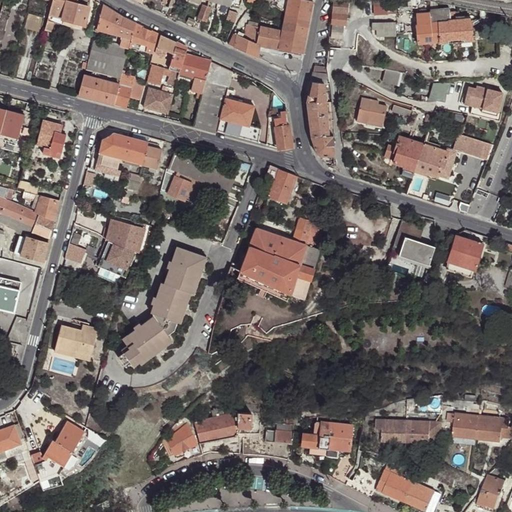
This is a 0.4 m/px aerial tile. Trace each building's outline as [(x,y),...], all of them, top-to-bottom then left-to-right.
[(77,0),(53,0),(50,15),(56,17),(62,19),(67,1),(76,3),(77,0)] [(303,54),(313,1),(307,0),(287,0),(283,27),(279,27),(278,31),(268,29),(268,25),(249,21),(248,25),(246,24),(244,33),(243,38),(239,36),(235,47),(257,58),(259,45),(303,54)] [(273,1),(271,0),(266,0),(269,1),(264,8),(270,13),(277,4),(273,1)] [(348,0),(335,1),(334,11),(347,13),(348,0)] [(388,14),(387,0),(374,0),(375,14),(388,14)] [(396,0),(387,0),(388,14),(397,13),(397,4),(396,0)] [(67,1),(62,19),(63,20),(83,25),(84,25),(89,7),(76,3),(67,1)] [(198,17),(206,21),(211,8),(203,4),(198,17)] [(121,17),(103,5),(97,29),(123,36),(120,47),(128,49),(129,47),(135,23),(121,17)] [(430,11),(430,13),(431,22),(437,22),(451,20),(450,12),(450,9),(430,10),(430,11)] [(431,22),(430,13),(417,14),(417,24),(416,25),(417,42),(418,43),(439,42),(437,22),(431,22)] [(42,18),(28,14),(25,26),(39,30),(42,18)] [(334,14),(333,23),(345,24),(346,24),(347,15),(334,14)] [(56,17),(50,15),(45,35),(51,36),(54,24),(56,17)] [(489,32),(488,16),(480,17),(482,33),(489,32)] [(62,19),(56,17),(54,24),(61,26),(63,20),(62,19)] [(451,20),(437,22),(439,42),(439,44),(453,42),(467,41),(473,41),(471,19),(459,20),(455,20),(451,20)] [(83,25),(63,20),(61,26),(81,31),(83,25)] [(388,29),(388,34),(388,35),(397,35),(397,33),(396,33),(396,28),(400,28),(400,22),(372,23),(373,29),(377,29),(388,29)] [(135,23),(129,47),(153,53),(158,34),(144,27),(135,23)] [(345,24),(333,23),(331,36),(342,38),(343,32),(344,32),(345,24)] [(237,34),(233,33),(228,44),(235,47),(239,36),(237,34)] [(176,42),(160,35),(157,47),(173,54),(176,42)] [(88,63),(86,69),(120,78),(121,78),(122,73),(128,49),(120,47),(94,40),(88,63)] [(467,49),(467,41),(453,42),(454,50),(467,49)] [(186,47),(176,42),(173,54),(169,70),(179,73),(184,54),(186,47)] [(169,70),(173,54),(157,47),(152,65),(169,70)] [(210,61),(184,54),(179,73),(194,77),(197,78),(205,80),(210,61)] [(232,72),(210,61),(205,80),(205,81),(227,87),(228,87),(230,79),(232,72)] [(179,73),(169,70),(152,65),(148,82),(161,85),(164,73),(170,75),(169,79),(177,81),(178,78),(179,73)] [(316,66),(314,73),(326,74),(326,69),(326,67),(316,66)] [(245,74),(233,69),(232,72),(230,79),(243,82),(245,74)] [(399,87),(403,74),(386,71),(383,83),(399,87)] [(135,76),(122,73),(121,78),(120,78),(133,81),(133,80),(135,76)] [(194,77),(179,73),(178,78),(180,79),(193,82),(194,77)] [(314,73),(312,82),(324,83),(324,84),(328,84),(326,74),(314,73)] [(114,104),(119,84),(84,75),(79,95),(114,104)] [(205,81),(205,80),(197,78),(194,77),(193,82),(191,90),(202,93),(204,85),(205,81)] [(133,81),(120,78),(119,84),(131,88),(133,81)] [(174,88),(177,81),(169,79),(165,79),(163,86),(169,87),(174,88)] [(133,80),(133,81),(131,88),(130,94),(141,97),(145,83),(138,81),(133,80)] [(227,87),(205,81),(204,85),(202,93),(201,95),(194,125),(216,131),(220,117),(225,98),(227,87)] [(307,102),(311,138),(329,137),(324,84),(324,83),(312,82),(311,82),(307,102)] [(131,88),(119,84),(114,104),(126,108),(130,94),(131,88)] [(429,97),(431,89),(419,85),(416,93),(429,97)] [(503,92),(476,86),(476,88),(468,87),(465,97),(468,98),(466,105),(482,108),(498,112),(503,92)] [(141,106),(144,107),(149,88),(146,87),(141,106)] [(428,100),(441,104),(445,91),(432,87),(431,89),(429,97),(428,100)] [(168,113),(173,94),(167,93),(149,88),(144,107),(168,113)] [(285,103),(275,92),(273,96),(273,106),(274,110),(281,109),(281,103),(285,103)] [(358,121),(367,123),(368,119),(384,123),(388,105),(379,104),(380,101),(363,97),(358,121)] [(248,125),(249,125),(254,106),(225,98),(220,117),(227,119),(234,121),(241,123),(248,125)] [(285,104),(285,103),(281,103),(281,109),(274,110),(274,117),(287,116),(285,104)] [(412,110),(395,104),(393,111),(410,116),(412,110)] [(26,114),(0,106),(0,132),(2,133),(20,138),(26,114)] [(166,118),(168,113),(144,107),(143,112),(166,118)] [(288,124),(287,116),(274,117),(275,126),(288,124)] [(223,133),(227,119),(220,117),(216,131),(223,133)] [(43,119),(36,144),(50,148),(49,151),(61,154),(66,134),(61,133),(63,124),(43,119)] [(230,135),(234,121),(227,119),(223,133),(230,135)] [(237,137),(241,123),(234,121),(230,135),(237,137)] [(244,139),(248,125),(241,123),(237,137),(244,139)] [(289,124),(288,124),(275,126),(278,148),(292,146),(289,124)] [(251,141),(255,127),(249,125),(248,125),(244,139),(251,141)] [(442,136),(455,140),(457,135),(449,132),(451,128),(445,126),(442,136)] [(251,141),(258,143),(261,128),(255,127),(251,141)] [(146,146),(148,142),(132,138),(113,132),(108,137),(102,139),(99,152),(105,154),(123,158),(141,163),(142,163),(146,146)] [(494,143),(458,132),(454,146),(488,157),(494,143)] [(148,142),(149,137),(134,133),(132,138),(148,142)] [(311,138),(317,154),(320,157),(334,156),(334,136),(333,136),(329,137),(311,138)] [(405,167),(416,171),(424,144),(400,136),(397,147),(389,144),(385,155),(395,159),(394,163),(405,166),(405,167)] [(424,144),(416,171),(427,174),(427,173),(439,177),(439,176),(443,163),(445,163),(449,152),(446,151),(424,144)] [(157,149),(146,146),(142,163),(142,165),(157,169),(161,150),(157,149)] [(446,151),(449,152),(445,163),(443,163),(439,176),(447,178),(456,152),(447,149),(446,151)] [(174,151),(168,166),(202,181),(227,191),(233,175),(174,151)] [(117,181),(123,158),(105,154),(99,152),(93,155),(88,172),(117,181)] [(271,165),(267,175),(276,179),(279,168),(271,165)] [(202,181),(168,166),(167,169),(161,190),(190,202),(197,185),(199,186),(202,181)] [(297,175),(279,168),(276,179),(271,191),(269,197),(286,203),(297,175)] [(96,177),(86,174),(84,185),(94,187),(96,177)] [(133,178),(126,177),(122,194),(129,195),(133,178)] [(23,192),(24,192),(27,193),(35,195),(38,184),(27,181),(23,192)] [(21,191),(12,189),(9,198),(18,201),(21,191)] [(24,205),(36,210),(40,199),(34,198),(34,199),(26,198),(27,193),(24,192),(22,199),(25,200),(24,205)] [(130,197),(122,195),(120,201),(128,204),(130,197)] [(39,214),(55,221),(59,201),(41,196),(40,199),(36,210),(37,210),(36,213),(39,214)] [(0,214),(33,228),(35,224),(39,214),(36,213),(0,197),(0,214)] [(308,211),(306,219),(314,221),(316,214),(308,211)] [(30,232),(31,232),(33,228),(0,214),(0,221),(9,226),(8,227),(17,231),(18,232),(28,235),(30,232)] [(52,231),(55,221),(39,214),(35,224),(52,231)] [(324,216),(316,214),(314,221),(310,234),(316,236),(317,236),(324,216)] [(314,221),(306,219),(302,217),(294,241),(306,245),(310,234),(314,221)] [(402,219),(394,246),(401,248),(399,254),(429,264),(435,245),(420,240),(424,226),(402,219)] [(129,248),(139,253),(145,228),(116,220),(114,227),(111,240),(129,248)] [(50,238),(52,231),(35,224),(33,228),(31,232),(35,234),(50,238)] [(106,238),(111,240),(114,227),(109,226),(109,229),(106,238)] [(290,293),(306,245),(294,241),(256,228),(240,271),(290,293)] [(310,234),(306,245),(312,247),(316,236),(310,234)] [(484,244),(455,234),(451,247),(449,246),(445,260),(450,262),(447,269),(471,276),(473,269),(475,270),(484,244)] [(10,252),(14,253),(19,235),(14,237),(10,252)] [(19,235),(14,253),(23,255),(28,237),(20,235),(19,235)] [(44,262),(49,243),(33,238),(28,237),(23,255),(43,261),(44,262)] [(137,253),(109,241),(102,259),(129,271),(137,253)] [(86,252),(69,244),(66,257),(81,264),(86,252)] [(312,247),(306,245),(290,293),(290,294),(304,299),(310,280),(314,269),(320,249),(312,247)] [(120,359),(128,368),(133,364),(135,367),(141,363),(143,365),(174,342),(170,336),(176,331),(179,324),(182,324),(192,294),(195,295),(208,257),(178,247),(172,262),(170,261),(167,268),(170,269),(165,284),(162,283),(157,298),(154,298),(152,305),(155,306),(152,313),(154,316),(142,326),(141,324),(135,328),(136,330),(124,340),(129,347),(123,351),(125,354),(120,359)] [(102,259),(99,266),(126,278),(129,271),(102,259)] [(290,293),(240,271),(238,277),(261,288),(267,291),(287,300),(290,294),(290,293)] [(22,282),(0,277),(0,285),(20,290),(22,282)] [(0,309),(15,313),(20,290),(0,285),(0,277),(0,309)] [(304,299),(290,294),(287,300),(302,307),(304,299)] [(82,324),(80,331),(96,335),(98,328),(82,324)] [(55,347),(90,357),(96,335),(80,331),(61,325),(55,347)] [(89,361),(90,357),(55,347),(54,352),(89,361)] [(199,443),(240,435),(240,433),(237,413),(237,411),(223,415),(222,409),(213,412),(214,418),(195,423),(196,430),(197,432),(199,443)] [(295,422),(296,412),(295,412),(288,412),(287,421),(295,422)] [(237,413),(240,433),(261,432),(261,422),(262,422),(262,413),(237,413)] [(474,437),(476,417),(446,413),(445,422),(451,423),(450,435),(474,437)] [(506,419),(476,417),(474,437),(498,440),(498,438),(499,428),(505,428),(506,419)] [(169,441),(175,453),(197,442),(192,434),(190,429),(185,419),(167,436),(169,438),(168,439),(169,441)] [(406,441),(407,420),(376,419),(376,429),(383,429),(382,441),(406,441)] [(442,421),(407,420),(406,441),(441,442),(442,421)] [(55,442),(72,452),(84,431),(67,421),(55,442)] [(320,435),(322,422),(317,421),(315,423),(313,435),(320,435)] [(317,446),(328,448),(331,423),(322,422),(320,435),(313,435),(304,434),(302,445),(317,446)] [(328,448),(326,456),(338,457),(339,449),(350,450),(352,425),(331,423),(328,448)] [(21,443),(26,441),(25,439),(19,424),(14,425),(21,443)] [(278,424),(277,431),(292,432),(292,426),(278,424)] [(0,430),(0,436),(5,450),(8,457),(8,458),(23,453),(25,452),(21,443),(14,425),(0,430)] [(266,441),(292,444),(293,438),(294,432),(292,432),(277,431),(267,430),(266,441)] [(23,453),(34,485),(41,480),(34,462),(31,454),(26,441),(21,443),(25,452),(23,453)] [(171,455),(175,453),(169,441),(165,443),(171,455)] [(275,458),(289,460),(289,458),(290,455),(291,456),(292,446),(244,441),(243,455),(244,455),(275,458)] [(62,468),(66,461),(72,452),(55,442),(53,445),(49,443),(42,456),(40,451),(31,454),(34,462),(45,458),(62,468)] [(310,466),(314,468),(317,446),(302,445),(300,457),(300,459),(301,459),(301,461),(302,461),(301,463),(310,466)] [(66,461),(73,465),(79,456),(72,452),(66,461)] [(34,462),(41,480),(45,489),(63,482),(60,471),(62,468),(45,458),(34,462)] [(331,477),(343,483),(350,468),(340,462),(331,477)] [(406,501),(414,481),(386,469),(379,483),(381,484),(379,489),(406,501)] [(418,471),(415,477),(422,480),(425,473),(418,471)] [(351,487),(366,495),(373,480),(358,472),(351,487)] [(484,481),(481,492),(474,501),(477,502),(477,504),(476,507),(493,511),(494,511),(496,508),(505,481),(489,476),(486,480),(484,481)] [(366,495),(374,499),(379,489),(381,484),(379,483),(373,480),(366,495)] [(442,494),(414,481),(406,501),(427,510),(430,511),(431,511),(433,506),(436,506),(442,494)]
